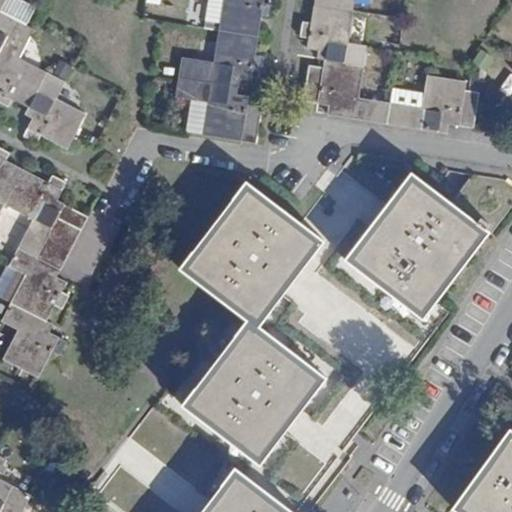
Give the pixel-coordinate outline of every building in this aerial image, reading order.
[(0,81),(0,89),(8,93),(3,103),(16,109),(20,101),(43,113),(28,140),(41,147),(46,138),(72,152),(91,119),(62,103),(73,84),(26,57),(42,29),(7,9),(12,0),(0,0),(0,66),(6,70),(0,81)] [(224,0),(220,63),(187,61),(183,102),(214,104),(211,137),(266,142),(269,104),(253,103),(254,95),(235,93),(236,79),(255,80),(256,69),(265,69),(266,54),(257,53),(261,15),(270,16),(271,1),(262,0),(261,0),(224,0)] [(327,0),(324,27),(314,26),(311,41),(321,42),(319,53),(339,56),(337,73),(322,71),(316,107),(344,112),(343,120),(447,137),(449,129),(482,134),(486,97),(474,96),(475,88),(434,80),(432,98),(400,93),(398,109),(366,105),(374,52),(357,48),(363,0),(327,0)] [(11,511),(17,502),(0,492),(0,196),(40,219),(14,265),(32,275),(7,322),(24,332),(7,362),(42,381),(56,355),(65,359),(72,346),(46,331),(59,306),(67,311),(74,298),(67,294),(71,284),(56,276),(61,268),(65,270),(95,218),(70,204),(67,210),(58,205),(68,188),(57,181),(61,174),(49,167),(44,174),(14,157),(18,150),(6,143),(1,151),(0,150),(0,511),(11,511)] [(429,170),(359,257),(435,319),(504,232),(429,170)] [(259,320),(197,407),(274,465),(341,375),(274,325),(342,238),(266,177),(193,268),(259,320)] [(452,492),(479,511),(511,511),(511,415),(509,413),(452,492)] [(309,511),(253,467),(216,511),(309,511)]
